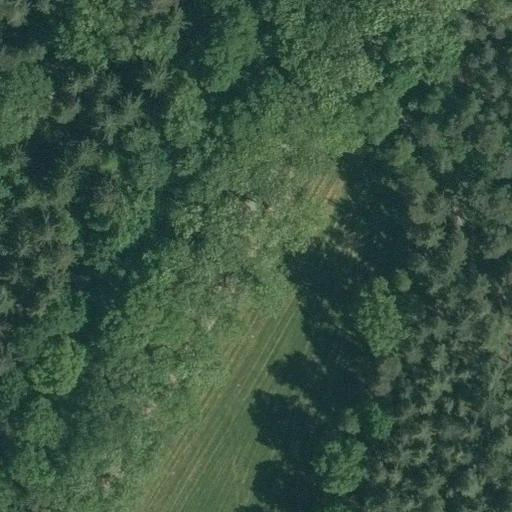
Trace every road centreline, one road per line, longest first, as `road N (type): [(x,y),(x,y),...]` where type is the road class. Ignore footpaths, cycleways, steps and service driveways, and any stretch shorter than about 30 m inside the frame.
road 1 (track): [(30,511),(317,0)]
road 2 (track): [(329,0),(511,345)]
